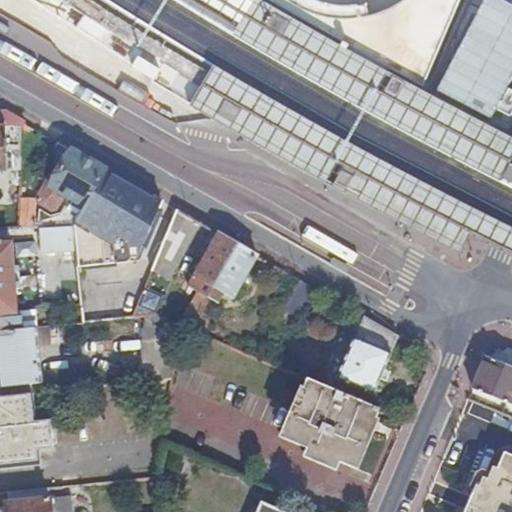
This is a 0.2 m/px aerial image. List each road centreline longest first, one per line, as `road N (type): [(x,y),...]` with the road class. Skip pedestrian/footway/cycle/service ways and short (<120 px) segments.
road 1 (residential): [(0,92),(385,307),(423,324),(470,318)]
road 2 (tertiary): [(389,511),(470,318)]
